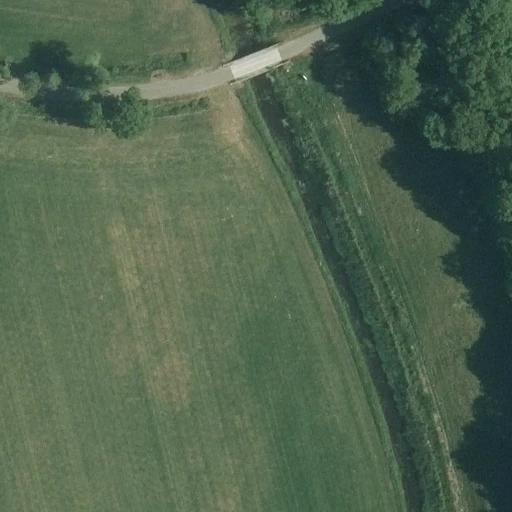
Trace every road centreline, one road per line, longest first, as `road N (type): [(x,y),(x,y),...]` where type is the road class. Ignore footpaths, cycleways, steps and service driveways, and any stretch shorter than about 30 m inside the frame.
road 1 (unclassified): [(232,74),(142,93),(0,85)]
road 2 (unclassified): [(232,74),(400,0)]
